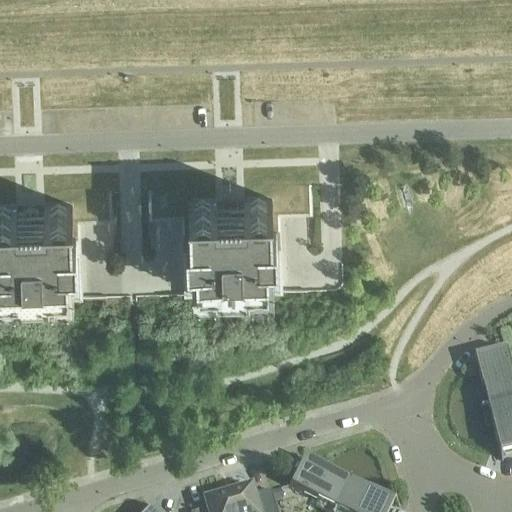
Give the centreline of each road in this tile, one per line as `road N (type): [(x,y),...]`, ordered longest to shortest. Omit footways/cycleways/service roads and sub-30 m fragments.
road 1 (residential): [(511,130),(0,148)]
road 2 (residential): [(77,498),(405,404)]
road 3 (residential): [(511,302),(447,345),(405,404)]
